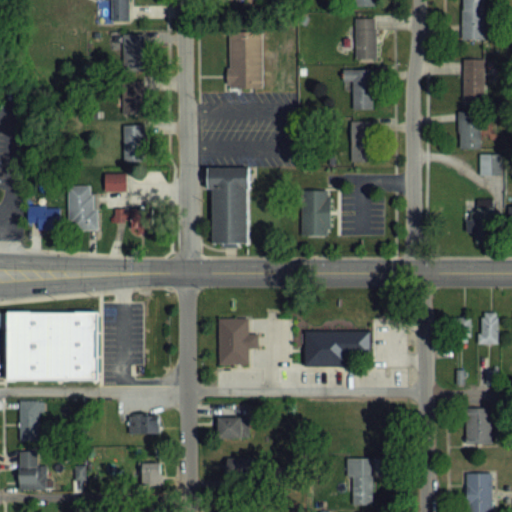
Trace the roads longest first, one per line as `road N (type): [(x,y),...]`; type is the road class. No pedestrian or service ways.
road 1 (residential): [(425,511),(408,92),(417,0)]
road 2 (residential): [(187,511),(182,0)]
road 3 (tertiary): [(511,272),(0,273)]
